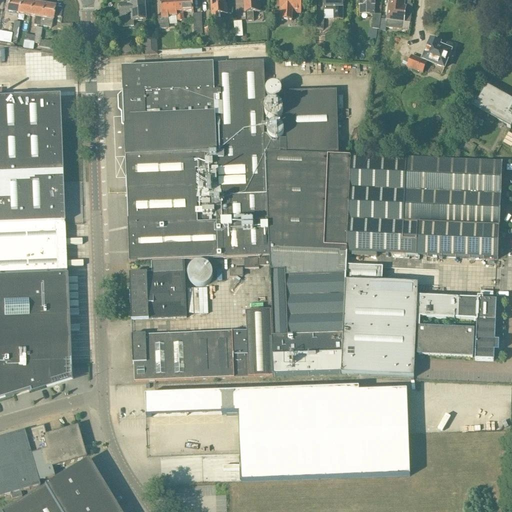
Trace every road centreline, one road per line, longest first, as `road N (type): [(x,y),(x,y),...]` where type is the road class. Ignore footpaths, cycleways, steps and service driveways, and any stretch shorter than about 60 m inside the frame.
road 1 (tertiary): [(102,396),(87,0)]
road 2 (tertiary): [(157,511),(116,457),(102,396)]
